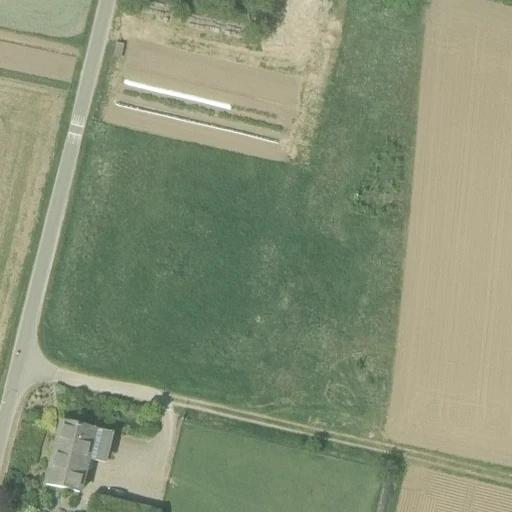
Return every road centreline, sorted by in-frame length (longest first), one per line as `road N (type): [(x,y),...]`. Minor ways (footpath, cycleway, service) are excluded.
road 1 (track): [(511,477),(17,366)]
road 2 (unclassified): [(0,441),(108,0)]
